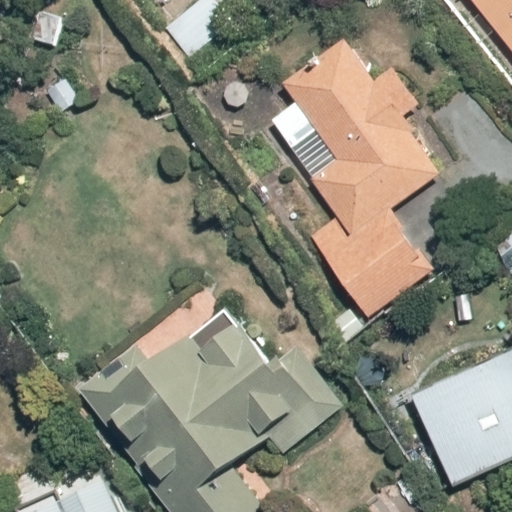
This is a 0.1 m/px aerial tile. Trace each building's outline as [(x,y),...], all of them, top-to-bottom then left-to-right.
[(223,0),(198,0),(168,26),(193,62),(213,48),(206,37),(235,17),(223,0)] [(511,0),(474,0),(511,50),(511,0)] [(289,84),(301,100),(274,119),(317,181),(341,215),(314,237),(373,319),(442,269),(400,211),(447,177),(415,133),(434,119),(396,66),(381,77),(353,38),(289,84)] [(21,94),(36,122),(83,98),(69,70),(21,94)] [(0,281),(0,311),(15,301),(0,281)] [(220,283),(82,393),(169,511),(274,511),(282,506),(251,465),(280,443),(292,460),(355,414),(291,328),(266,346),(220,283)] [(511,354),(418,394),(456,492),(511,470),(511,354)] [(136,511),(121,476),(42,511),(136,511)]
